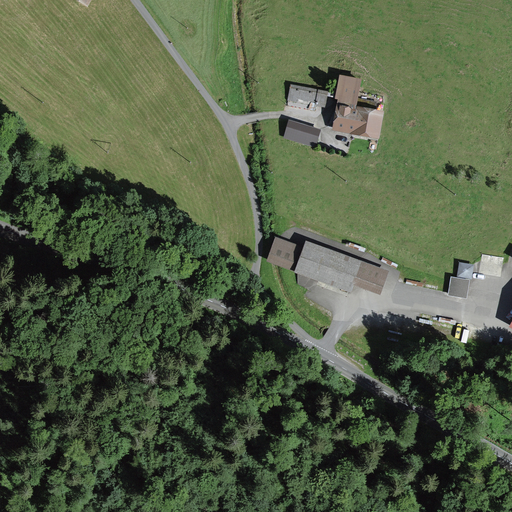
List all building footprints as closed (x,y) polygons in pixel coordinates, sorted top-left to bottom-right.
[(384,109),(356,104),(361,77),(339,73),(334,97),(337,97),(331,128),(378,137),(384,109)] [(327,89),(289,81),(286,98),(324,105),(327,89)] [(314,145),(320,128),(288,118),(282,136),(314,145)] [(493,133),(474,125),(466,144),(485,151),(493,133)] [(387,270),(303,239),(301,245),(274,235),(265,259),(292,269),(291,271),(348,291),(350,284),(378,294),(387,270)] [(473,263),(458,261),(456,275),(471,278),(473,263)] [(470,278),(450,275),(447,294),(467,298),(470,278)]
